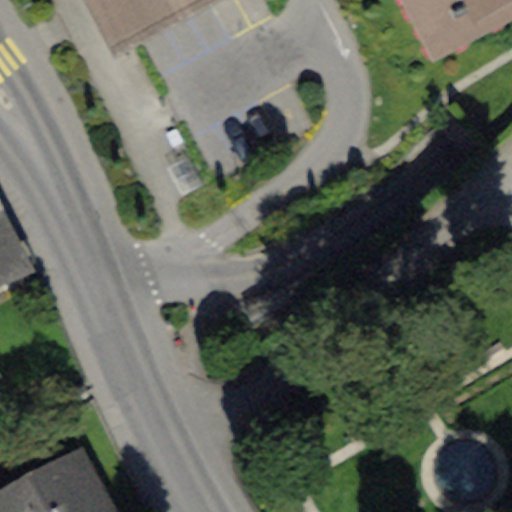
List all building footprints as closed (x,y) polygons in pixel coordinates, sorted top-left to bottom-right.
[(107,0),(123,29),(176,0),(107,0)] [(424,0),(443,34),(505,0),(424,0)] [(0,269),(8,265),(0,248),(0,269)] [(244,310),(253,327),(287,309),(278,292),(244,310)] [(106,511),(82,465),(0,508),(0,511),(106,511)]
